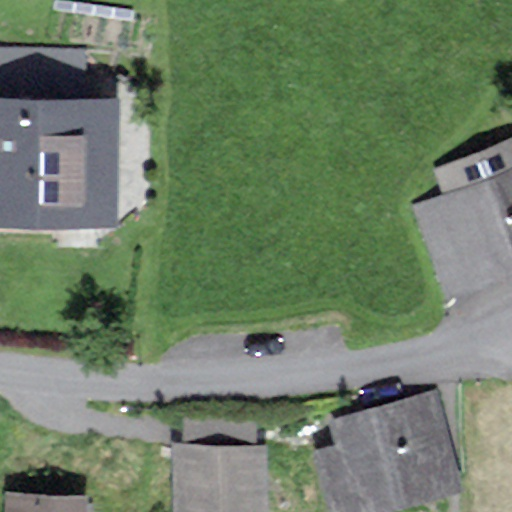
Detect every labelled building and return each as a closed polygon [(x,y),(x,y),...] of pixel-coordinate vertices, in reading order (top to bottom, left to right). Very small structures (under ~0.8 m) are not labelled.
[(0,214),(107,215),(108,109),(79,109),(79,54),(0,52),(0,214)] [(421,206),(454,289),(511,266),(511,139),(435,169),(446,196),(421,206)] [(319,454),(335,511),(360,511),(454,485),(429,398),(341,424),(348,446),(319,454)] [(190,448),(182,448),(180,511),(260,511),(261,449),(253,448),(254,420),(191,419),(190,448)] [(81,511),(81,502),(13,499),(12,511),(81,511)]
